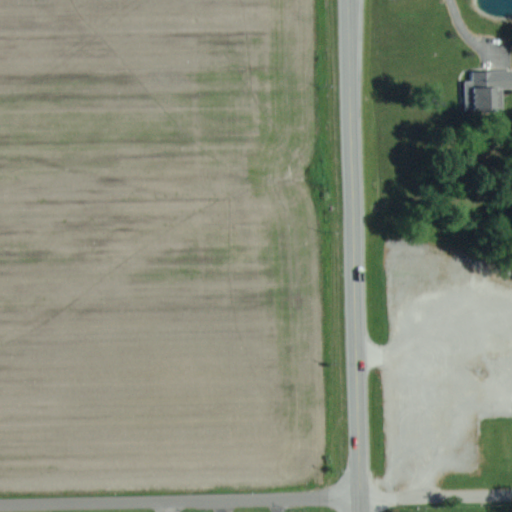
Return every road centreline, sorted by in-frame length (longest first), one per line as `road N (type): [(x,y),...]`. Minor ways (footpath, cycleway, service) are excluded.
road 1 (residential): [(511,489),(0,504)]
road 2 (primary): [(362,511),(351,0)]
